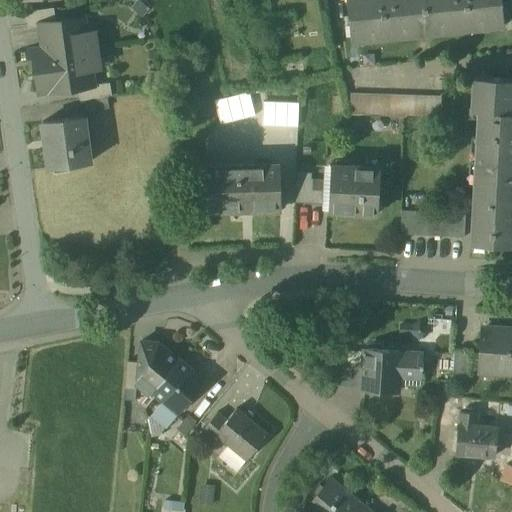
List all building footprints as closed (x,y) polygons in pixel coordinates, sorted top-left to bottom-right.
[(138,0),(135,0),(131,8),(144,16),(150,7),(138,0)] [(429,32),(425,0),(347,0),(352,41),(372,39),(372,33),(408,29),(409,35),(429,32)] [(425,0),(429,32),(448,30),(447,25),(485,20),(485,26),(505,24),(502,0),(425,0)] [(54,8),(26,12),(28,26),(39,25),(39,23),(55,21),(54,8)] [(55,21),(39,23),(39,25),(43,48),(32,50),(39,94),(78,88),(94,86),(94,85),(84,17),(55,21)] [(511,78),(474,76),(473,106),(479,106),(476,159),(511,161),(511,78)] [(110,82),(94,85),(94,86),(78,88),(80,100),(112,95),(110,82)] [(441,96),(350,93),(350,114),(441,117),(441,96)] [(107,97),(81,100),(82,112),(109,108),(107,97)] [(299,107),(223,110),(224,134),(297,132),(299,107)] [(84,116),(42,122),(49,169),(91,163),(84,116)] [(511,161),(476,159),(472,244),(511,245),(511,161)] [(280,165),(199,167),(200,211),(281,209),(280,165)] [(380,169),(331,166),(329,211),(331,211),(331,205),(359,206),(358,212),(378,213),(380,169)] [(311,174),(295,173),(294,203),(323,204),(324,180),(310,180),(311,174)] [(465,213),(401,210),(400,234),(464,237),(465,213)] [(176,224),(163,224),(163,245),(176,245),(176,224)] [(188,224),(176,224),(176,245),(188,245),(188,224)] [(511,329),(485,328),(482,365),(509,367),(509,374),(511,373),(511,329)] [(158,343),(142,341),(140,363),(138,378),(141,381),(153,390),(178,359),(158,343)] [(342,349),(333,385),(362,388),(365,351),(342,349)] [(400,352),(365,350),(365,351),(362,388),(397,391),(399,372),(400,352)] [(470,352),(454,351),(453,378),(469,379),(470,352)] [(422,354),(400,352),(399,372),(420,373),(422,354)] [(204,381),(178,359),(153,390),(165,400),(179,411),(204,381)] [(140,363),(127,361),(125,388),(137,389),(137,386),(141,381),(138,378),(140,363)] [(179,411),(165,400),(153,414),(161,421),(159,424),(164,428),(166,425),(167,426),(179,411)] [(268,434),(236,408),(227,419),(218,411),(203,429),(214,438),(217,434),(247,459),(268,434)] [(497,429),(476,427),(477,414),(461,413),(457,453),(494,456),(497,429)] [(511,482),(511,463),(503,461),(498,478),(511,482)] [(350,511),(360,502),(329,476),(305,506),(311,511),(318,511),(319,511),(350,511)] [(215,482),(200,480),(197,503),(212,504),(215,482)] [(181,511),(182,498),(163,498),(162,511),(181,511)] [(372,511),(360,502),(350,511),(372,511)]
